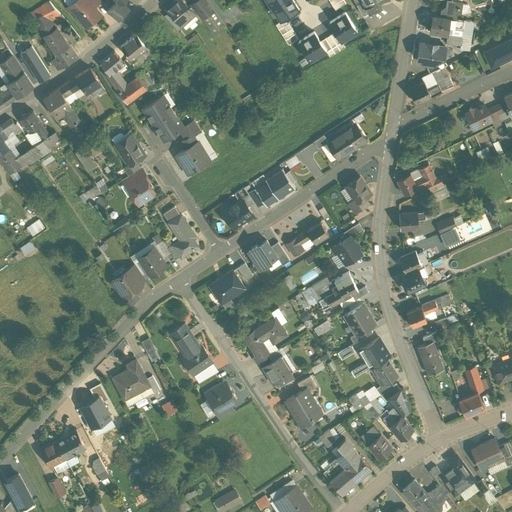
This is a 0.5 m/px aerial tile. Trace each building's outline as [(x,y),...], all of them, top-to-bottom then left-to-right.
[(50,0),(47,0),(30,10),(44,34),(56,27),(51,18),(60,12),(50,0)] [(94,5),(90,0),(76,0),(70,5),(82,19),(86,20),(90,16),(96,17),(101,13),(94,5)] [(120,0),(108,0),(112,3),(107,9),(119,19),(129,7),(120,0)] [(195,13),(183,0),(175,0),(166,8),(169,11),(178,21),(182,25),(195,13)] [(208,0),(194,0),(192,2),(202,17),(214,9),(208,0)] [(299,8),(294,0),(276,0),(274,2),(277,8),(275,10),(281,19),(299,8)] [(363,0),(363,1),(369,12),(381,5),(378,0),(363,0)] [(459,1),(450,0),(447,2),(446,8),(444,8),(442,10),(441,16),(450,17),(455,18),(456,12),(457,12),(458,9),(459,8),(459,6),(458,5),(459,1)] [(369,12),(363,1),(357,4),(362,14),(364,14),(369,12)] [(224,24),(214,9),(202,17),(212,32),(224,24)] [(178,21),(169,11),(165,15),(174,25),(178,21)] [(345,12),(330,22),(335,30),(341,40),(350,34),(349,32),(355,28),(345,12)] [(441,16),(432,15),(430,31),(447,34),(447,33),(448,26),(450,17),(441,16)] [(287,17),(276,23),(288,44),(299,37),(287,17)] [(455,18),(450,17),(448,26),(463,28),(464,20),(455,18)] [(44,34),(56,53),(69,45),(57,26),(56,27),(44,34)] [(463,28),(448,26),(447,33),(462,35),(463,28)] [(369,27),(364,29),(367,35),(372,33),(369,27)] [(320,39),(330,56),(345,47),(341,40),(335,30),(320,39)] [(298,41),(309,57),(315,53),(317,55),(326,50),(314,31),(298,41)] [(136,33),(120,45),(131,60),(142,51),(147,47),(136,33)] [(462,35),(447,33),(447,34),(446,43),(460,45),(462,35)] [(492,66),(511,56),(511,36),(484,50),(492,66)] [(438,44),(428,42),(428,43),(423,43),(422,49),(420,48),(418,58),(423,59),(423,62),(428,63),(431,64),(436,60),(437,61),(443,58),(444,57),(446,46),(438,45),(438,44)] [(69,45),(56,53),(57,56),(56,57),(52,59),(58,68),(77,56),(69,45)] [(8,47),(0,52),(0,63),(11,80),(24,71),(8,47)] [(32,47),(21,53),(39,82),(50,74),(32,47)] [(156,61),(147,47),(142,51),(147,58),(145,59),(150,65),(156,61)] [(114,50),(100,62),(109,73),(109,74),(115,69),(124,62),(114,50)] [(436,60),(431,64),(428,63),(427,66),(429,72),(432,71),(439,67),(447,64),(443,58),(437,61),(436,60)] [(156,61),(150,65),(153,70),(160,66),(156,61)] [(90,67),(68,81),(72,88),(81,83),(86,91),(100,82),(90,67)] [(439,67),(432,71),(437,81),(442,78),(444,77),(439,67)] [(126,84),(115,69),(109,74),(109,73),(107,75),(118,90),(126,84)] [(11,80),(7,82),(10,86),(17,96),(33,85),(24,71),(11,80)] [(444,77),(442,78),(447,88),(453,85),(448,75),(444,77)] [(126,84),(118,90),(127,102),(147,88),(138,76),(126,84)] [(442,78),(437,81),(438,83),(442,90),(447,88),(442,78)] [(68,81),(44,97),(56,116),(63,112),(71,124),(79,119),(75,112),(64,94),(72,88),(68,81)] [(423,81),(409,88),(417,103),(431,96),(427,89),(423,81)] [(100,82),(86,91),(91,98),(105,89),(100,82)] [(438,83),(427,89),(431,96),(442,91),(442,90),(438,83)] [(0,92),(0,93),(0,94),(7,103),(17,96),(10,86),(0,92)] [(163,94),(143,107),(164,139),(179,129),(184,126),(163,94)] [(484,103),(474,108),(470,107),(468,111),(466,112),(470,121),(469,126),(473,127),(473,128),(491,119),(492,119),(487,109),(484,103)] [(499,104),(494,106),(501,121),(506,118),(499,104)] [(501,121),(494,106),(487,109),(492,119),(491,119),(494,124),(501,121)] [(49,134),(42,123),(33,109),(20,118),(29,131),(35,127),(43,138),(49,134)] [(22,129),(16,121),(15,122),(11,117),(5,122),(14,134),(22,129)] [(201,130),(194,119),(184,126),(179,129),(186,139),(195,134),(201,130)] [(327,140),(327,141),(328,141),(337,156),(338,157),(364,140),(358,131),(357,131),(353,124),(327,140)] [(0,125),(0,152),(9,146),(3,138),(7,135),(0,125)] [(49,134),(43,138),(43,139),(48,146),(59,138),(55,130),(49,134)] [(131,133),(115,144),(128,163),(129,164),(135,160),(145,154),(131,133)] [(186,139),(181,142),(185,149),(198,140),(195,134),(186,139)] [(323,134),(313,141),(318,148),(322,145),(328,141),(327,141),(327,140),(323,134)] [(48,146),(43,139),(36,144),(43,154),(51,149),(48,146)] [(185,149),(176,155),(188,173),(210,159),(198,140),(185,149)] [(328,141),(322,145),(331,160),(337,156),(328,141)] [(43,154),(36,144),(4,166),(9,172),(26,161),(28,164),(43,154)] [(9,146),(0,152),(0,159),(4,166),(16,157),(9,146)] [(94,165),(82,146),(75,151),(87,170),(94,165)] [(51,151),(41,158),(45,164),(55,157),(51,151)] [(135,160),(129,164),(128,163),(123,167),(128,175),(139,167),(135,160)] [(299,162),(289,168),(293,173),(302,167),(299,162)] [(435,177),(428,164),(419,168),(423,175),(426,183),(429,189),(443,182),(440,175),(435,177)] [(128,175),(124,177),(129,185),(144,175),(139,167),(128,175)] [(267,205),(276,199),(295,187),(283,169),(266,180),(267,182),(266,183),(256,189),(264,201),(267,205)] [(16,170),(11,172),(15,181),(20,178),(16,170)] [(423,175),(413,180),(410,172),(406,174),(405,172),(402,173),(403,176),(397,179),(404,193),(426,183),(423,175)] [(144,175),(129,185),(124,177),(122,179),(137,202),(152,192),(153,189),(151,185),(148,185),(147,182),(148,181),(144,175)] [(360,176),(346,186),(355,199),(356,201),(364,197),(371,192),(360,176)] [(84,201),(109,187),(104,179),(79,192),(84,201)] [(449,194),(443,182),(429,189),(435,201),(449,194)] [(244,187),(234,193),(239,201),(243,199),(248,206),(254,202),(248,192),(244,187)] [(257,206),(264,201),(256,189),(255,188),(248,192),(254,202),(257,206)] [(364,197),(356,201),(355,199),(349,203),(355,211),(368,203),(364,197)] [(239,201),(224,211),(226,214),(224,215),(224,218),(227,223),(230,224),(232,223),(233,226),(253,214),(248,206),(243,199),(239,201)] [(175,205),(164,213),(169,221),(180,214),(175,205)] [(425,211),(399,213),(400,228),(418,227),(418,219),(425,218),(425,211)] [(193,231),(181,213),(180,214),(169,221),(169,222),(181,241),(174,245),(173,246),(179,255),(180,257),(198,245),(190,233),(193,231)] [(39,217),(27,225),(33,234),(45,226),(39,217)] [(453,217),(436,224),(440,232),(456,225),(453,217)] [(320,220),(307,229),(311,236),(315,242),(328,233),(320,220)] [(358,222),(343,232),(347,236),(350,235),(351,236),(363,228),(358,222)] [(307,229),(296,236),(300,243),(311,236),(307,229)] [(441,234),(446,245),(458,239),(453,229),(441,234)] [(347,236),(331,247),(336,253),(338,252),(345,263),(361,252),(351,236),(350,235),(347,236)] [(300,243),(296,236),(286,242),(294,255),(304,249),(300,243)] [(162,239),(156,243),(164,255),(170,251),(167,247),(162,239)] [(258,245),(257,244),(252,247),(252,246),(251,246),(251,253),(252,258),(253,261),(253,264),(254,264),(254,263),(257,263),(260,267),(277,256),(271,246),(266,239),(258,245)] [(32,240),(21,245),(25,251),(35,246),(32,240)] [(290,259),(278,241),(271,246),(277,256),(282,264),(290,259)] [(174,245),(172,243),(167,247),(170,251),(175,258),(179,255),(173,246),(174,245)] [(154,245),(138,256),(150,274),(166,263),(154,245)] [(415,250),(400,257),(406,271),(417,266),(422,264),(417,254),(415,250)] [(427,261),(423,251),(417,254),(422,264),(427,261)] [(245,262),(237,266),(246,279),(253,274),(245,262)] [(136,263),(128,268),(137,282),(145,277),(136,263)] [(417,266),(406,271),(408,275),(402,278),(408,291),(413,289),(425,284),(427,282),(427,280),(426,277),(424,276),(422,276),(417,266)] [(128,268),(121,273),(122,275),(119,277),(115,277),(112,279),(112,283),(113,285),(117,286),(124,296),(140,286),(137,282),(128,268)] [(228,273),(222,277),(223,278),(219,280),(218,278),(209,284),(221,303),(230,297),(245,287),(232,269),(227,272),(228,273)] [(348,271),(334,278),(337,284),(340,289),(344,297),(351,293),(358,290),(358,289),(351,277),(348,271)] [(286,279),(292,287),(297,283),(291,276),(286,279)] [(329,281),(313,290),(318,299),(325,296),(333,292),(331,287),(337,284),(334,278),(329,281)] [(425,284),(413,289),(416,294),(428,289),(426,284),(425,284)] [(365,285),(358,289),(358,290),(351,293),(355,300),(368,291),(365,285)] [(333,292),(325,296),(330,305),(344,297),(340,289),(333,292)] [(325,296),(318,299),(323,308),(330,305),(325,296)] [(230,297),(222,302),(226,308),(234,303),(230,297)] [(439,297),(406,311),(411,325),(427,319),(424,313),(442,306),(439,297)] [(363,302),(344,314),(350,323),(352,322),(358,332),(359,333),(369,327),(375,323),(375,322),(374,323),(363,304),(364,303),(363,302)] [(277,307),(265,315),(269,321),(275,317),(275,318),(281,314),(277,307)] [(269,321),(259,328),(258,327),(244,336),(256,354),(257,355),(266,349),(260,340),(269,334),(273,341),(286,333),(275,318),(275,317),(269,321)] [(212,361),(202,346),(200,347),(195,338),(192,340),(186,331),(185,332),(180,325),(174,329),(179,336),(175,338),(186,356),(183,358),(193,373),(212,361)] [(358,332),(351,336),(354,342),(372,331),(369,327),(359,333),(358,332)] [(436,331),(423,336),(425,343),(433,340),(433,341),(439,339),(436,331)] [(149,337),(142,341),(148,353),(156,349),(149,337)] [(379,337),(359,349),(366,361),(370,367),(373,365),(387,357),(390,355),(379,337)] [(433,341),(433,340),(425,343),(418,346),(429,373),(434,371),(435,372),(436,371),(436,370),(443,368),(433,341)] [(351,344),(338,352),(342,358),(355,351),(351,344)] [(266,349),(257,355),(256,354),(254,356),(257,361),(269,353),(266,349)] [(511,351),(509,353),(510,357),(491,364),(494,372),(501,369),(505,380),(511,377),(511,351)] [(269,355),(258,362),(261,367),(263,366),(263,365),(272,360),(269,355)] [(272,360),(263,365),(263,366),(274,382),(277,381),(291,372),(280,355),(272,360)] [(387,357),(373,365),(384,383),(390,380),(398,375),(387,357)] [(125,373),(123,371),(113,376),(125,399),(151,386),(146,377),(136,358),(126,363),(130,371),(125,373)] [(366,361),(351,370),(355,376),(370,367),(366,361)] [(321,362),(311,368),(314,373),(324,367),(321,362)] [(471,366),(465,369),(473,393),(478,391),(483,389),(475,365),(471,366)] [(501,369),(494,372),(498,383),(505,380),(501,369)] [(291,372),(277,381),(280,386),(295,378),(291,372)] [(152,374),(146,377),(151,386),(154,393),(160,390),(152,374)] [(311,375),(298,382),(303,390),(307,387),(309,390),(317,386),(311,375)] [(390,380),(384,383),(376,387),(380,394),(382,393),(393,386),(390,380)] [(103,401),(109,398),(100,382),(90,388),(95,398),(100,395),(103,401)] [(220,382),(205,391),(209,398),(224,389),(220,382)] [(393,386),(382,393),(385,398),(386,398),(400,389),(396,384),(393,386)] [(224,389),(209,398),(216,411),(230,403),(236,399),(229,386),(224,389)] [(303,390),(287,399),(302,425),(314,418),(312,415),(318,411),(313,404),(316,402),(309,390),(307,387),(303,390)] [(400,389),(386,398),(393,405),(394,405),(402,414),(410,407),(402,387),(400,389)] [(473,393),(460,398),(461,401),(460,401),(466,415),(484,407),(478,391),(473,393)] [(103,401),(100,395),(95,398),(81,405),(91,426),(110,416),(103,401)] [(172,399),(162,405),(167,415),(178,410),(172,399)] [(230,403),(216,411),(221,418),(234,410),(230,403)] [(380,413),(373,404),(367,409),(375,418),(380,413)] [(402,414),(394,405),(393,405),(388,410),(396,420),(389,425),(401,439),(414,429),(402,414)] [(361,414),(360,415),(362,417),(368,424),(375,418),(367,409),(361,414)] [(359,411),(350,419),(355,424),(362,417),(360,415),(361,414),(359,411)] [(76,428),(56,439),(66,458),(86,447),(76,428)] [(336,438),(330,428),(319,435),(327,445),(336,438)] [(381,433),(368,443),(380,457),(393,447),(381,433)] [(345,437),(337,443),(343,450),(336,456),(356,479),(371,466),(345,437)] [(495,437),(476,445),(477,448),(473,450),(481,467),(503,457),(504,457),(499,445),(495,437)] [(56,440),(41,448),(44,454),(43,457),(44,459),(47,460),(51,466),(53,465),(66,458),(56,440)] [(511,448),(509,441),(499,445),(504,457),(503,457),(507,465),(511,462),(511,459),(511,458),(511,448)] [(456,454),(448,459),(453,465),(442,473),(441,474),(445,480),(452,490),(457,487),(459,489),(474,479),(456,454)] [(99,456),(90,461),(96,472),(97,472),(105,468),(99,456)] [(336,456),(329,462),(331,464),(324,470),(342,491),(356,479),(336,456)] [(66,458),(53,465),(56,471),(57,471),(59,471),(70,465),(66,458)] [(436,464),(429,470),(440,484),(445,480),(441,474),(442,473),(436,464)] [(105,468),(97,472),(100,479),(109,475),(105,468)] [(33,500),(18,473),(6,479),(15,497),(21,507),(22,506),(33,500)] [(65,493),(57,477),(48,481),(57,497),(65,493)] [(203,479),(192,485),(196,492),(207,485),(203,479)] [(414,479),(403,489),(414,501),(414,502),(419,497),(426,491),(414,479)] [(285,491),(273,498),(281,511),(301,511),(311,506),(296,483),(285,491)] [(439,484),(432,490),(440,500),(448,495),(439,484)] [(281,486),(269,493),(273,498),(285,491),(281,486)] [(490,487),(484,492),(492,503),(498,498),(490,487)] [(235,490),(222,496),(227,507),(240,500),(235,490)] [(440,500),(432,490),(428,494),(426,491),(419,497),(430,509),(429,509),(431,511),(432,510),(434,511),(437,511),(442,508),(442,504),(440,503),(441,502),(440,500)] [(261,507),(271,501),(266,493),(256,499),(261,507)] [(222,496),(216,500),(221,510),(227,507),(222,496)] [(21,507),(15,497),(10,500),(11,500),(16,511),(24,511),(22,506),(21,507)] [(430,509),(419,497),(414,502),(414,501),(423,511),(426,511),(429,509),(430,509)] [(16,511),(11,500),(5,507),(7,509),(6,509),(8,511),(16,511)] [(103,511),(98,503),(92,507),(94,511),(103,511)]
